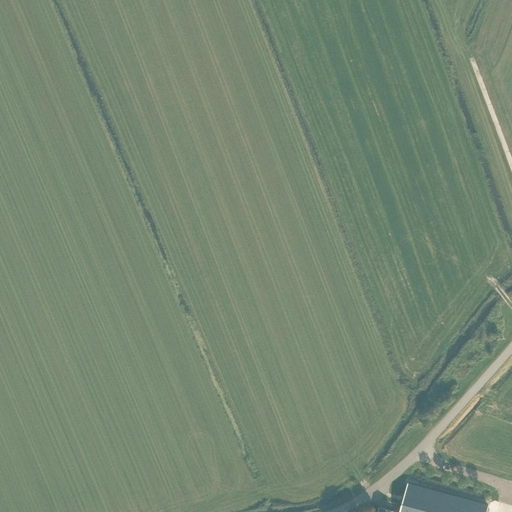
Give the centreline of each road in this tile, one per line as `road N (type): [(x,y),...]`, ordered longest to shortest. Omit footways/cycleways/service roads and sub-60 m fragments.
road 1 (tertiary): [(335,511),(405,465),(511,348)]
road 2 (track): [(445,0),(511,162)]
